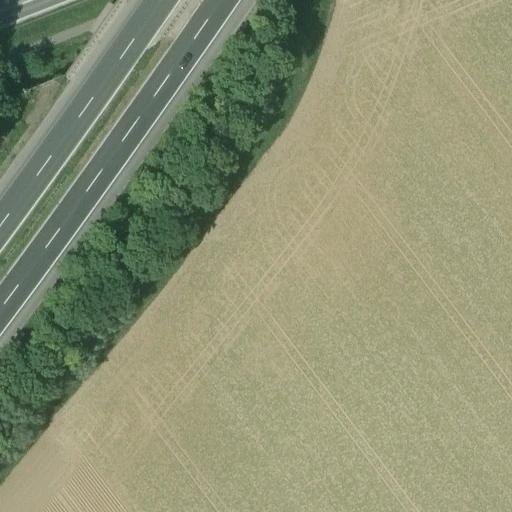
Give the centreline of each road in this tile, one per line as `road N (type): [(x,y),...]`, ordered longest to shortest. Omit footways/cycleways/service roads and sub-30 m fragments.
road 1 (track): [(0,475),(259,153),(291,98),(317,0)]
road 2 (motorway): [(0,299),(219,0)]
road 3 (motorway): [(159,0),(0,221)]
road 4 (track): [(0,99),(244,0)]
